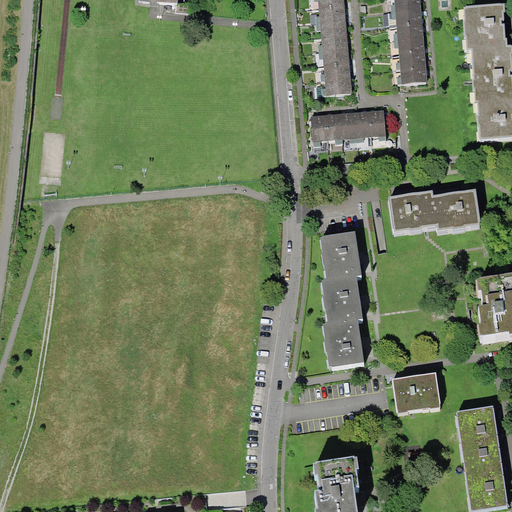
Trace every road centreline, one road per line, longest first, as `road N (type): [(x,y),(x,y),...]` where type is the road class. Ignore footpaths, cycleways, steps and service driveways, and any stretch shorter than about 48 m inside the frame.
road 1 (residential): [(272,511),(273,411),(292,252),(277,0)]
road 2 (motorway): [(0,246),(26,0)]
